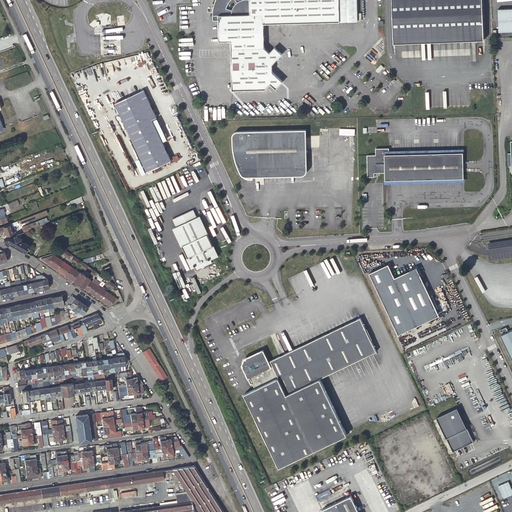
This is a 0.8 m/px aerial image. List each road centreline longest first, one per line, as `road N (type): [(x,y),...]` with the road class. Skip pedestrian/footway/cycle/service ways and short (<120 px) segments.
road 1 (primary): [(197,376),(21,0)]
road 2 (primary): [(10,0),(130,259)]
road 3 (unclassified): [(134,0),(233,210)]
road 4 (primary): [(160,322),(248,511)]
road 5 (residential): [(0,488),(193,458)]
road 6 (residential): [(0,454),(176,430)]
road 7 (residential): [(19,419),(8,364),(111,324)]
road 8 (unclassified): [(441,242),(511,389)]
road 9 (primary): [(259,511),(197,376)]
road 10 (residential): [(19,419),(158,398)]
road 11 (unclassified): [(305,245),(429,236),(441,242)]
road 12 (unclassified): [(197,376),(195,308),(243,271)]
